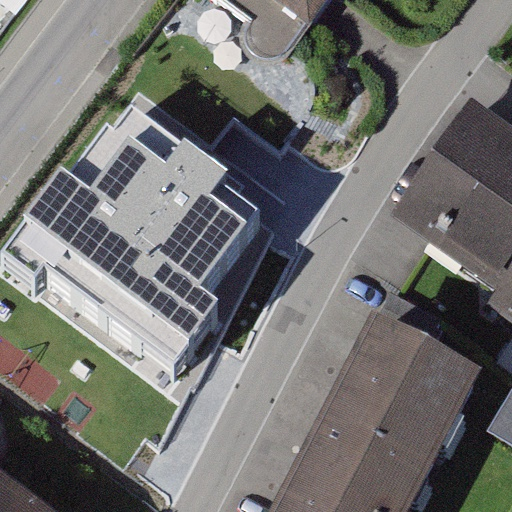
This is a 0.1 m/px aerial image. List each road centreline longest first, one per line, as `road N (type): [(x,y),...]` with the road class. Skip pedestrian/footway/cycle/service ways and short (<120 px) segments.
road 1 (residential): [(198,511),(453,61)]
road 2 (tertiary): [(0,136),(102,0)]
